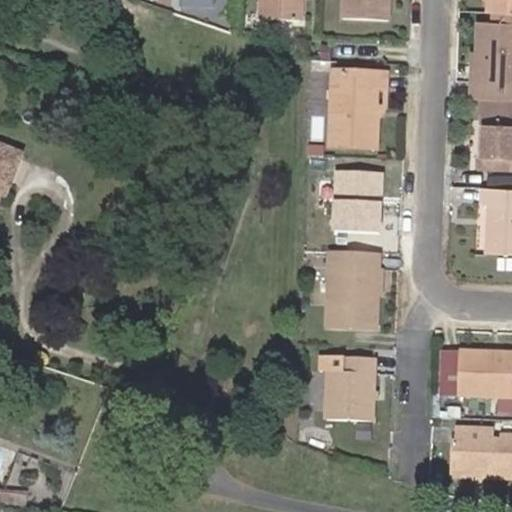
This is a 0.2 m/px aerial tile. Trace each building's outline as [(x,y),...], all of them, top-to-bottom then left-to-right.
[(183,0),(183,7),(214,8),(214,0),(183,0)] [(301,22),(302,0),(263,0),(263,19),(301,22)] [(390,20),(391,6),(385,7),(385,0),(346,0),(345,18),(390,20)] [(511,0),(489,0),(489,13),(511,13),(511,0)] [(481,101),(511,101),(511,24),(478,23),(478,51),(477,80),(476,100),(481,101)] [(319,116),(326,116),(328,74),(321,73),(319,116)] [(328,74),(326,116),(325,148),(374,150),(375,126),(378,93),(384,93),(384,76),(328,74)] [(384,93),(378,93),(375,126),(388,110),(388,94),(384,93)] [(511,168),(511,101),(481,101),(479,168),(511,168)] [(0,191),(4,192),(7,194),(23,151),(11,147),(0,142),(0,191)] [(327,161),(312,161),(311,180),(326,180),(327,161)] [(335,220),(379,222),(381,177),(337,175),(335,220)] [(511,189),(482,188),(483,203),(488,204),(487,254),(511,254),(511,189)] [(378,255),(329,253),(326,327),(375,329),(376,295),(377,272),(378,255)] [(458,396),(459,353),(444,353),(444,396),(458,396)] [(511,359),(501,359),(501,355),(459,353),(458,396),(458,398),(511,400),(511,359)] [(372,404),(372,397),(374,363),(322,361),(321,375),(329,376),(327,423),(371,425),(372,404)] [(461,407),(451,407),(450,417),(461,417),(461,407)] [(511,479),(511,434),(502,434),(502,440),(494,440),(494,428),(457,427),(457,442),(454,441),(454,477),(473,478),(482,478),(511,479)]
